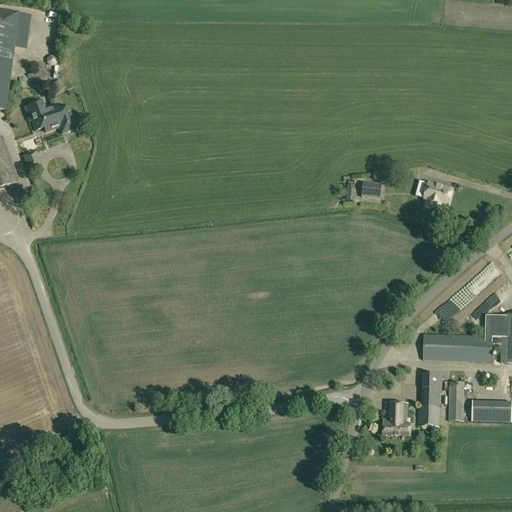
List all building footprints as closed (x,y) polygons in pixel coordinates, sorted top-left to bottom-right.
[(19,14),(0,11),(0,110),(5,111),(19,14)] [(76,130),(74,123),(68,108),(58,112),(57,108),(45,112),(42,104),(33,108),(36,115),(30,117),(35,132),(44,129),(45,133),(52,131),(59,128),(61,135),(76,130)] [(0,138),(0,189),(18,183),(2,138),(0,138)] [(422,196),(427,182),(422,180),(417,194),(422,196)] [(362,199),(380,201),(382,185),(363,184),(362,199)] [(428,184),(424,200),(427,201),(425,209),(439,213),(441,205),(448,207),(452,191),(428,184)] [(354,202),(355,190),(354,190),(354,186),(347,186),(346,202),(354,202)] [(511,316),(502,317),(502,318),(486,317),(485,338),(424,336),(423,362),(491,364),(491,351),(501,351),(501,364),(511,364),(511,316)] [(440,391),(441,391),(442,376),(423,375),(422,409),(419,408),(418,428),(439,428),(440,391)] [(449,383),(449,423),(463,423),(464,384),(449,383)] [(473,422),(511,420),(511,398),(473,399),(473,422)] [(407,426),(407,420),(408,405),(385,404),(385,420),(383,420),(383,426),(383,437),(410,437),(410,427),(407,426)]
